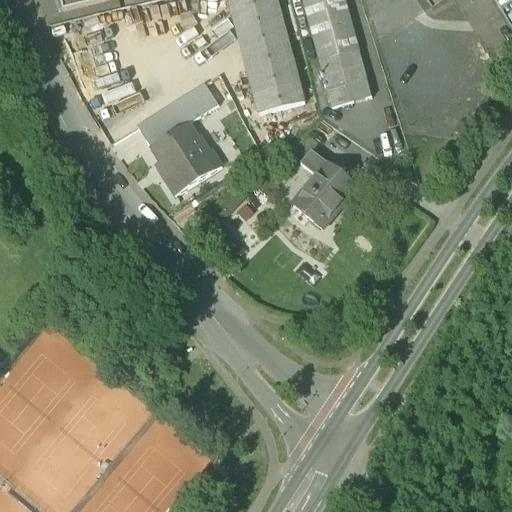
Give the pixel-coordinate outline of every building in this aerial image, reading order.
[(58,0),(61,11),(102,0),(58,0)] [(275,0),(227,0),(258,111),(303,98),(275,0)] [(300,0),(330,107),(370,95),(342,0),(300,0)] [(196,136),(187,121),(150,146),(168,173),(164,176),(174,192),(220,163),(210,147),(208,149),(199,134),(196,136)] [(353,185),(310,149),(299,162),(315,175),(292,203),(319,226),(353,185)] [(278,182),(267,173),(257,184),(268,194),(278,182)] [(276,256),(316,280),(327,262),(286,238),(276,256)]
